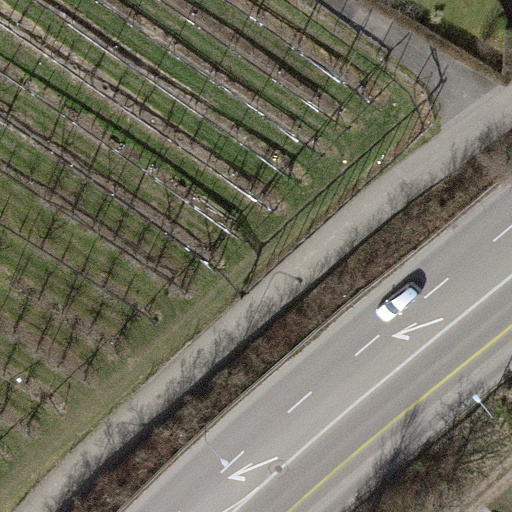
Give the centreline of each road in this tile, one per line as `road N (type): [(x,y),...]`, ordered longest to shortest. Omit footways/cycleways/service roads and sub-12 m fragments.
road 1 (secondary): [(230,511),(511,269)]
road 2 (track): [(332,0),(431,63),(485,117)]
